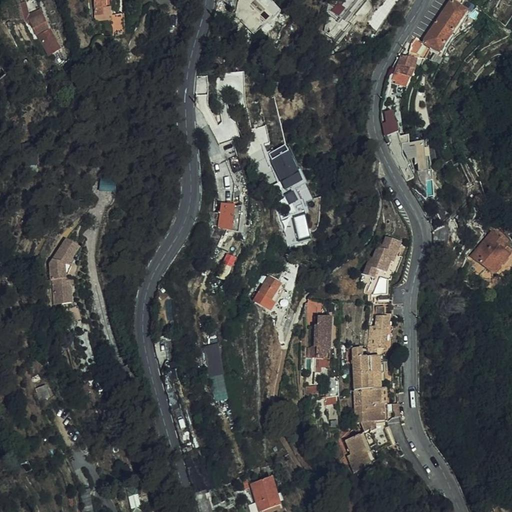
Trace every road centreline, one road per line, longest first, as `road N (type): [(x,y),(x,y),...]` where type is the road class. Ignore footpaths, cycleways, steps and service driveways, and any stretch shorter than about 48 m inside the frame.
road 1 (tertiary): [(458,511),(410,415),(409,334),(421,240),(418,216),(380,148),(373,109),(382,65),(422,0)]
road 2 (secondary): [(187,511),(143,326),(149,279),(189,210),(185,97),(206,0)]
